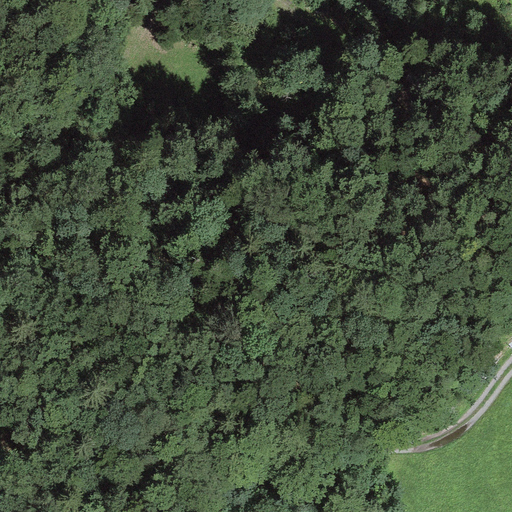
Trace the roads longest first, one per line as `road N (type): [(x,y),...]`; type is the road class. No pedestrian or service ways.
road 1 (track): [(0,478),(126,481),(235,455),(422,444),(455,432),(511,368)]
road 2 (track): [(511,157),(363,72),(286,8)]
